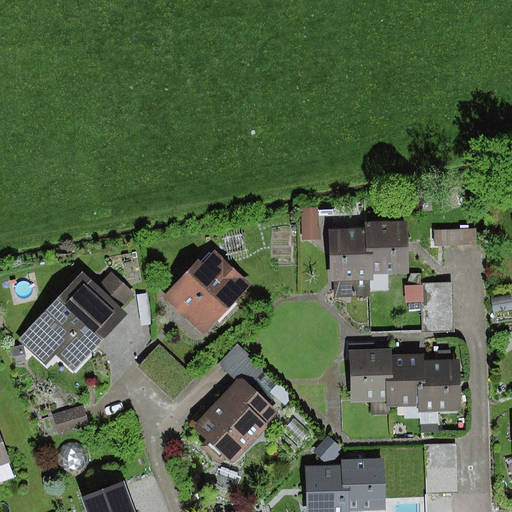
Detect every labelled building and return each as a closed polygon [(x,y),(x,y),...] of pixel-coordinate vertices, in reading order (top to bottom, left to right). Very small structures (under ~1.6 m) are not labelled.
[(303,209),(303,241),(319,241),(319,209),(303,209)] [(374,254),(374,276),(413,275),(412,223),(367,224),(366,231),(367,254),(374,254)] [(479,230),(433,231),(434,250),(480,248),(479,230)] [(337,281),(337,297),(371,296),(370,280),(374,280),(374,276),(374,254),(367,254),(366,231),(330,231),(331,281),(337,281)] [(200,260),(164,298),(205,336),(252,285),(216,251),(204,264),(200,260)] [(84,272),(20,340),(46,364),(60,350),(79,367),(129,314),(123,308),(137,293),(107,265),(93,280),(84,272)] [(452,283),(423,284),(424,332),(453,331),(452,283)] [(511,296),(493,299),(495,313),(511,309),(511,296)] [(219,364),(238,382),(243,376),(252,385),(267,368),(238,342),(219,364)] [(24,346),(11,348),(13,359),(15,359),(16,366),(27,364),(24,346)] [(160,347),(139,369),(173,400),(194,378),(160,347)] [(397,352),(354,353),(355,404),(392,403),(392,384),(398,384),(397,358),(397,352)] [(428,357),(397,358),(398,384),(392,384),(392,403),(393,407),(424,406),(423,383),(429,383),(428,363),(428,357)] [(461,363),(428,363),(429,383),(423,383),(424,406),(423,412),(462,412),(461,363)] [(238,382),(195,428),(208,440),(202,447),(221,465),(226,460),(233,467),(283,414),(252,385),(243,376),(238,382)] [(83,405),(52,414),(58,434),(89,425),(83,405)] [(0,432),(0,483),(17,477),(0,432)] [(329,437),(315,453),(328,465),(342,449),(329,437)] [(458,491),(457,443),(430,444),(431,491),(458,491)] [(342,461),(342,469),(342,492),(352,492),(352,510),(385,510),(385,461),(342,461)] [(342,469),(308,469),(308,511),(351,511),(352,510),(352,492),(342,492),(342,469)] [(136,511),(127,484),(84,499),(88,511),(136,511)]
